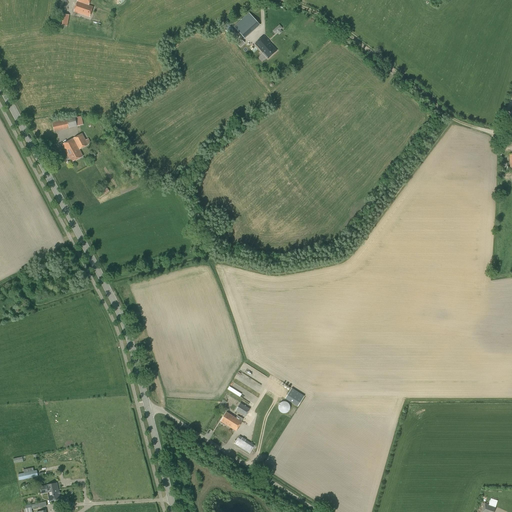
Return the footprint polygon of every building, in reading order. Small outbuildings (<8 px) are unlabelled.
[(67,2),(67,0),(57,0),(56,8),(63,8),(64,2),(67,2)] [(89,17),(93,7),(89,6),(90,0),(78,0),(74,12),(89,17)] [(68,26),(69,15),(60,13),(58,25),(68,26)] [(236,29),(244,38),(259,25),(248,13),(237,24),(239,26),(236,29)] [(277,33),(281,30),(282,28),(279,25),(272,31),(275,35),(277,33)] [(268,58),(277,51),(269,43),(270,42),(264,36),(255,44),(268,58)] [(54,131),(77,126),(75,117),(52,122),(54,131)] [(72,163),(83,157),(80,150),(88,145),(82,134),(62,145),(72,163)] [(100,199),(110,192),(107,188),(97,195),(100,199)] [(298,407),(304,396),(292,388),(285,399),(298,407)] [(284,413),(285,413),(286,413),(287,413),(288,412),(289,411),(289,410),(290,409),(290,408),(290,407),(290,406),(289,405),(289,404),(288,403),(287,403),(287,402),(286,402),(285,402),(283,402),(282,402),(281,402),(281,403),(280,404),(279,404),(279,405),(278,406),(278,407),(278,409),(279,410),(279,411),(280,411),(281,412),(282,413),(283,413),(284,413)] [(245,417),(250,409),(241,403),(236,411),(245,417)] [(234,422),(236,418),(227,412),(221,422),(227,426),(227,425),(229,423),(231,424),(230,425),(231,426),(234,422)] [(227,425),(227,426),(236,431),(242,422),(243,419),(238,416),(236,418),(234,422),(231,426),(230,425),(231,424),(229,423),(227,425)] [(249,453),(254,446),(240,437),(235,444),(249,453)] [(24,473),(18,474),(19,481),(38,476),(37,470),(34,471),(24,473)] [(60,499),(57,483),(40,487),(42,494),(48,493),(50,501),(60,499)] [(47,506),(46,502),(31,505),(31,504),(23,506),(24,511),(32,511),(31,509),(47,506)] [(493,511),(496,507),(489,505),(484,503),(481,511),(493,511)]
